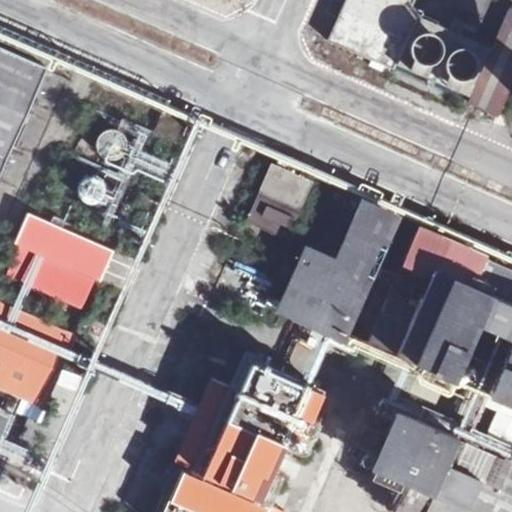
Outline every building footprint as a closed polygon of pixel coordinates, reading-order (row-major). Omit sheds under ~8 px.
[(499,125),(511,96),(511,13),(511,14),(496,48),(411,11),(415,0),(348,0),(327,49),(499,125)] [(0,179),(48,72),(0,51),(0,179)] [(154,149),(141,127),(133,132),(126,119),(97,136),(120,178),(148,162),(144,155),(154,149)] [(119,181),(75,156),(57,189),(101,213),(119,181)] [(300,216),(311,191),(274,175),(263,200),(300,216)] [(300,216),(263,200),(249,228),(287,245),(300,216)] [(87,312),(116,247),(32,211),(4,276),(87,312)] [(312,252),(284,315),(346,340),(394,228),(359,214),(337,263),(312,252)] [(433,277),(409,330),(383,318),(370,348),(457,386),(494,303),(511,310),(511,281),(418,240),(407,265),(433,277)] [(77,339),(0,304),(0,384),(49,405),(77,339)] [(511,412),(511,345),(486,401),(511,412)] [(286,511),(335,404),(224,354),(173,466),(273,511),(286,511)] [(511,414),(496,410),(489,431),(511,438),(511,414)] [(492,452),(402,414),(374,475),(402,486),(389,511),(511,511),(511,465),(490,456),(492,452)]
